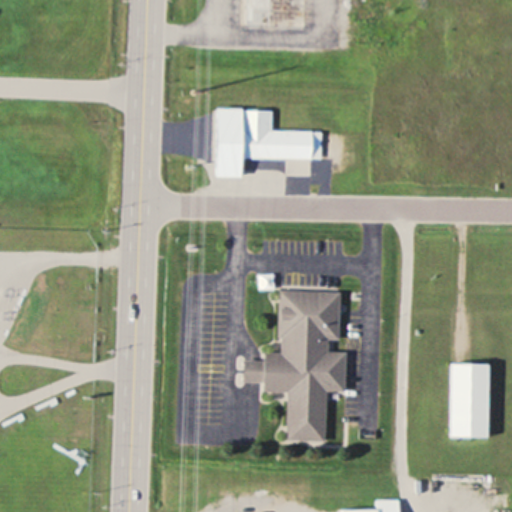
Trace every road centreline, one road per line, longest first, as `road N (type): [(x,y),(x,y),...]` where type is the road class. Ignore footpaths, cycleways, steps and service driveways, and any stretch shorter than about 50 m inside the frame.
road 1 (primary): [(127,511),(146,0)]
road 2 (residential): [(511,211),(138,205)]
